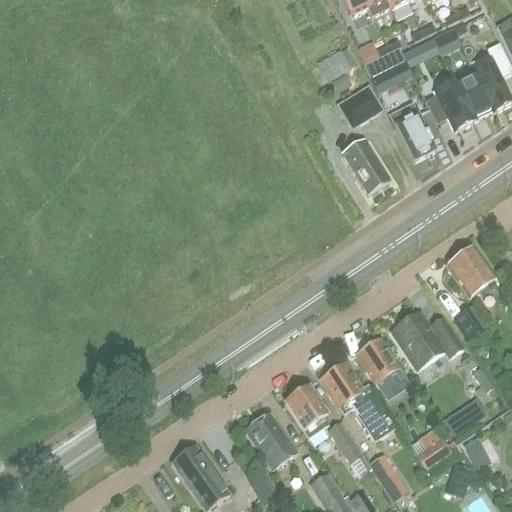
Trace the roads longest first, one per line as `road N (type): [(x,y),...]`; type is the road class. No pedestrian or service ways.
road 1 (tertiary): [(0,511),(511,161)]
road 2 (residential): [(69,511),(511,207)]
